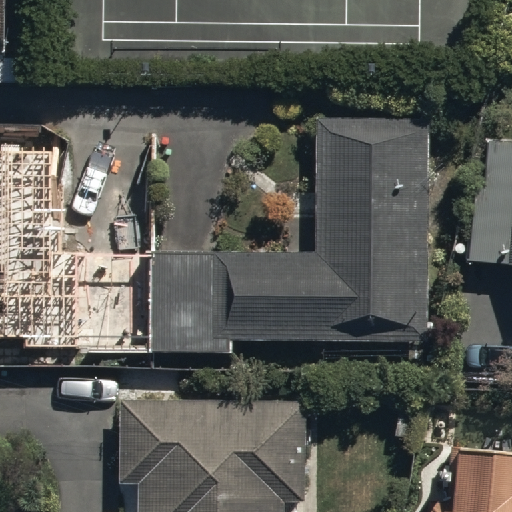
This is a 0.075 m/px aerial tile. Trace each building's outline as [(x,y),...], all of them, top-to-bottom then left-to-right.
[(151,248),(151,347),(233,348),(233,339),(428,340),(429,115),(318,114),(317,249),(151,248)] [(0,346),(151,347),(151,248),(64,247),(65,132),(0,132),(0,346)] [(511,139),(483,137),(472,259),(511,263),(511,139)] [(307,399),(122,398),(121,481),(139,481),(139,511),(284,511),(285,498),(306,498),(307,399)] [(511,511),(511,448),(455,444),(453,503),(446,503),(445,511),(511,511)]
